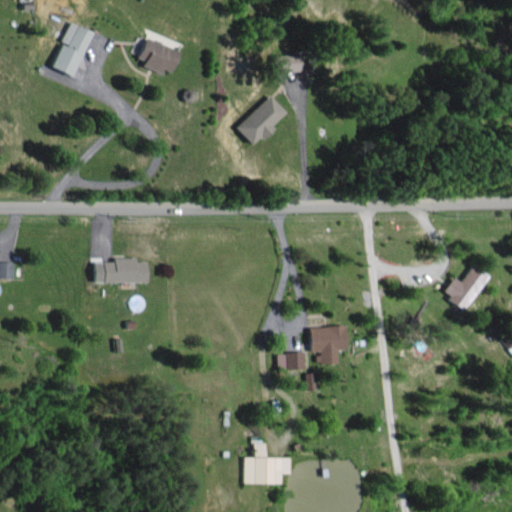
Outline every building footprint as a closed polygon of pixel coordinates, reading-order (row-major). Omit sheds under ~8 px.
[(56,40),(46,64),(67,73),(86,29),(64,19),(55,39),(56,40)] [(173,49),(137,34),(129,52),(140,57),(137,63),(156,71),(158,66),(165,69),(173,49)] [(301,68),(300,51),(269,53),(269,70),(301,68)] [(247,142),(282,111),(265,92),(231,124),(247,142)] [(142,259),(132,259),(132,255),(108,255),(108,259),(98,259),(99,280),(143,279),(142,259)] [(10,260),(0,259),(0,275),(9,276),(10,260)] [(456,279),(448,274),(437,292),(460,306),(482,272),(467,262),(456,279)] [(311,361),(332,360),(332,347),(340,347),(340,323),(304,324),(305,350),(310,350),(311,361)] [(272,351),(274,368),(300,365),(298,348),(272,351)] [(310,370),(301,370),(301,388),(310,387),(310,370)] [(285,454),(261,454),(260,441),(248,441),(248,454),(238,454),(238,481),(276,481),(276,471),(285,471),(285,454)]
